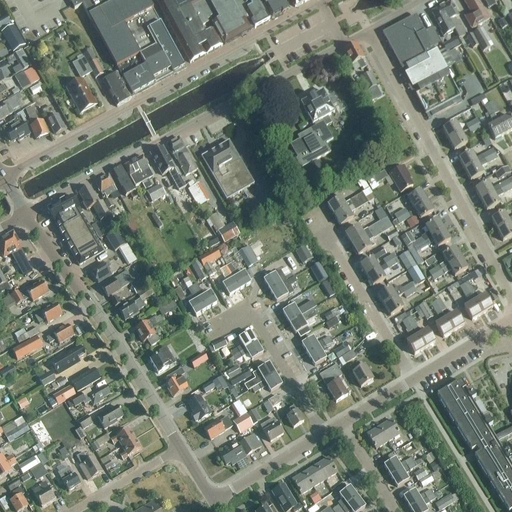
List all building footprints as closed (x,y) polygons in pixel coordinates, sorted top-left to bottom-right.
[(68,0),(72,6),(74,10),(82,6),(90,20),(132,97),(156,84),(154,80),(157,79),(114,5),(123,0),(68,0)] [(147,0),(123,0),(114,5),(157,79),(171,71),(173,75),(185,68),(184,67),(147,0)] [(155,0),(190,64),(222,47),(213,31),(205,36),(200,26),(208,22),(206,20),(210,17),(213,23),(212,23),(224,45),(255,28),(255,29),(270,20),(262,5),(258,0),(155,0)] [(258,0),(262,5),(264,4),(272,19),(281,14),(289,10),(283,0),(258,0)] [(290,0),(295,8),(309,0),(290,0)] [(462,0),(471,14),(464,18),(471,30),(489,20),(477,0),(462,0)] [(484,0),(489,9),(496,5),(493,0),(484,0)] [(459,17),(451,3),(441,8),(454,31),(459,40),(467,35),(460,23),(458,24),(455,19),(459,17)] [(441,8),(431,13),(440,28),(442,27),(444,31),(441,32),(444,37),(454,31),(441,8)] [(7,17),(0,20),(0,28),(0,29),(10,23),(7,17)] [(403,62),(407,70),(436,55),(418,20),(388,36),(402,62),(403,62)] [(13,51),(24,44),(14,26),(2,33),(13,51)] [(432,44),(439,42),(433,26),(426,28),(432,44)] [(472,34),(483,52),(490,48),(480,30),(472,34)] [(467,38),(473,49),(479,46),(473,34),(467,38)] [(455,38),(443,45),(446,51),(459,45),(455,38)] [(366,68),(362,61),(364,60),(356,45),(355,45),(355,44),(351,46),(352,47),(343,52),(351,67),(354,71),(360,68),(361,71),(366,68)] [(23,49),(14,53),(23,69),(32,65),(23,49)] [(445,50),(436,55),(439,59),(447,55),(445,50)] [(454,50),(448,53),(449,54),(455,65),(461,62),(454,50)] [(84,55),(96,79),(104,75),(91,51),(84,55)] [(447,55),(439,59),(442,65),(445,71),(455,65),(449,54),(447,55)] [(417,87),(418,89),(447,74),(442,65),(436,55),(407,70),(409,74),(408,74),(415,88),(417,87)] [(74,65),(81,79),(92,73),(84,59),(74,65)] [(24,73),(31,86),(40,80),(33,68),(24,73)] [(373,100),(368,91),(377,86),(370,73),(361,78),(362,80),(357,82),(368,103),(373,100)] [(117,108),(131,100),(130,98),(130,97),(117,74),(103,82),(117,108)] [(426,107),(457,91),(450,78),(449,78),(447,74),(418,89),(420,93),(418,94),(426,107)] [(81,114),(96,106),(82,80),(67,88),(81,114)] [(34,97),(42,93),(39,89),(42,87),(40,84),(30,90),(34,97)] [(426,107),(432,118),(453,107),(451,103),(460,98),(457,91),(426,107)] [(315,124),(316,126),(301,135),(303,138),(290,145),(297,159),(296,160),(301,169),(331,153),(326,144),(334,140),(323,120),(335,113),(332,107),(337,104),(333,97),(328,100),(324,92),(315,97),(314,96),(310,98),(310,99),(302,104),(313,125),(315,124)] [(476,108),(488,103),(484,94),(472,99),(476,108)] [(18,95),(7,102),(12,111),(24,104),(18,95)] [(12,111),(7,102),(0,106),(0,121),(14,113),(12,111)] [(494,102),(489,104),(494,116),(499,113),(494,102)] [(489,104),(485,107),(490,118),(494,116),(489,104)] [(32,131),(36,140),(48,136),(43,122),(39,124),(34,108),(26,111),(28,118),(29,118),(32,126),(31,127),(32,131)] [(52,128),(56,136),(64,132),(59,122),(60,122),(58,117),(56,117),(51,108),(43,113),(51,129),(52,128)] [(14,123),(2,130),(9,141),(10,141),(10,142),(13,142),(16,140),(18,143),(30,135),(24,125),(24,126),(23,124),(26,122),(24,118),(26,117),(22,112),(12,119),(14,123)] [(494,116),(490,118),(494,125),(488,128),(495,141),(505,135),(498,122),(497,120),(494,116)] [(502,117),(497,120),(498,122),(505,135),(511,131),(511,123),(508,117),(503,120),(502,117)] [(474,121),(466,125),(469,130),(479,125),(477,120),(474,121)] [(455,123),(443,130),(448,141),(461,134),(459,129),(455,123)] [(479,125),(469,130),(471,134),(481,129),(479,125)] [(461,134),(448,141),(454,152),(467,145),(463,138),(461,134)] [(185,149),(179,139),(167,146),(172,156),(173,156),(185,149)] [(254,185),(229,142),(201,158),(226,201),(254,185)] [(163,148),(150,155),(162,177),(169,173),(179,192),(186,188),(180,176),(178,177),(175,172),(174,170),(163,148)] [(185,149),(173,156),(176,161),(185,177),(197,171),(185,149)] [(496,154),(493,150),(483,155),(485,160),(496,154)] [(458,160),(464,171),(477,164),(485,160),(483,155),(475,160),(472,153),(458,160)] [(487,165),(498,159),(496,154),(485,160),(487,165)] [(154,178),(142,157),(124,167),(130,178),(130,177),(133,183),(136,188),(154,178)] [(477,164),(464,171),(470,181),(483,174),(480,169),(487,165),(485,160),(477,164)] [(319,161),(306,168),(316,185),(328,178),(319,161)] [(408,176),(403,168),(390,176),(400,194),(412,187),(406,177),(408,176)] [(508,168),(494,175),(498,181),(511,174),(508,168)] [(122,169),(112,174),(125,197),(131,194),(132,197),(131,197),(133,200),(137,197),(135,192),(122,169)] [(385,172),(373,178),(377,185),(388,178),(385,172)] [(108,176),(95,183),(101,194),(103,193),(106,198),(117,192),(114,187),(108,176)] [(511,184),(510,180),(498,186),(501,190),(511,184)] [(487,183),(475,190),(480,201),(493,194),(487,183)] [(503,195),(511,190),(511,184),(501,190),(503,195)] [(169,202),(160,186),(147,193),(156,209),(169,202)] [(296,195),(301,205),(316,197),(311,187),(296,195)] [(93,208),(101,222),(111,217),(102,202),(99,204),(90,188),(83,192),(83,190),(79,192),(80,193),(79,194),(84,203),(82,204),(87,211),(93,208)] [(334,217),(347,209),(366,198),(372,194),(369,189),(362,193),(363,193),(349,201),(350,202),(344,205),(340,199),(328,207),(334,217)] [(503,195),(501,190),(493,194),(480,201),(486,212),(499,205),(496,199),(503,195)] [(412,206),(405,209),(408,214),(414,210),(427,202),(420,192),(408,200),(412,206)] [(47,211),(60,232),(84,219),(71,197),(47,211)] [(347,209),(334,217),(340,227),(353,220),(350,214),(356,211),(355,211),(369,203),(366,198),(347,209)] [(110,201),(105,204),(108,210),(114,207),(110,201)] [(414,210),(408,214),(411,218),(417,215),(420,220),(433,213),(427,202),(414,210)] [(362,233),(359,228),(346,236),(352,247),(390,223),(382,209),(374,214),(380,223),(368,230),(362,233)] [(397,220),(408,214),(405,209),(395,216),(397,220)] [(397,220),(400,225),(411,218),(408,214),(397,220)] [(491,221),(497,232),(510,225),(511,223),(511,217),(507,220),(504,214),(491,221)] [(131,216),(124,219),(133,235),(139,231),(136,226),(131,216)] [(415,217),(407,222),(410,228),(418,222),(415,217)] [(84,219),(60,232),(79,267),(103,253),(84,219)] [(429,234),(422,238),(425,242),(431,238),(444,231),(438,221),(425,228),(429,234)] [(109,234),(117,228),(114,222),(105,227),(109,234)] [(386,232),(390,241),(398,236),(393,228),(390,223),(352,247),(358,257),(371,249),(368,243),(386,232)] [(511,223),(510,225),(497,232),(503,242),(511,237),(511,223)] [(96,224),(91,226),(96,235),(96,236),(98,239),(107,234),(102,226),(98,228),(96,224)] [(225,244),(240,236),(233,224),(218,232),(225,244)] [(431,238),(425,242),(428,247),(434,243),(437,249),(450,241),(444,231),(431,238)] [(106,238),(115,252),(118,251),(125,246),(116,232),(106,238)] [(13,234),(0,241),(0,251),(4,259),(11,254),(15,261),(14,261),(23,277),(32,272),(24,256),(25,256),(21,249),(13,234)] [(414,243),(415,242),(410,234),(401,239),(406,248),(412,244),(413,244),(414,243)] [(216,237),(206,242),(210,250),(220,245),(216,237)] [(413,244),(412,244),(414,249),(425,242),(422,238),(415,242),(414,243),(413,244)] [(414,249),(415,249),(417,253),(428,247),(425,242),(414,249)] [(412,244),(406,248),(418,267),(423,263),(417,253),(415,249),(414,249),(412,244)] [(125,246),(118,251),(127,267),(137,262),(127,245),(125,246)] [(244,250),(238,253),(248,269),(258,262),(249,247),(244,250)] [(305,247),(295,253),(302,265),(312,260),(305,247)] [(446,263),(440,266),(442,271),(448,267),(461,260),(455,249),(442,257),(446,263)] [(215,250),(210,253),(211,254),(215,261),(220,258),(216,251),(215,250)] [(386,265),(397,259),(394,254),(383,261),(386,265)] [(199,259),(209,277),(216,274),(206,256),(199,259)] [(425,263),(429,268),(437,263),(434,258),(425,263)] [(366,277),(379,270),(372,259),(360,267),(366,277)] [(399,263),(397,259),(386,265),(389,270),(399,263)] [(467,270),(461,260),(448,267),(455,278),(467,270)] [(197,261),(191,265),(201,282),(207,278),(197,261)] [(413,261),(404,266),(408,272),(416,266),(413,261)] [(231,264),(226,267),(233,280),(240,291),(251,285),(244,273),(240,276),(235,268),(233,269),(231,264)] [(104,265),(91,273),(98,284),(111,276),(117,272),(113,265),(107,269),(104,265)] [(319,265),(310,270),(316,279),(325,274),(319,265)] [(440,266),(429,273),(431,277),(442,271),(440,266)] [(233,280),(226,267),(222,269),(226,276),(223,278),(227,284),(222,286),(229,297),(240,291),(233,280)] [(416,286),(425,281),(416,267),(408,273),(416,286)] [(385,280),(379,270),(366,277),(372,288),(385,280)] [(281,271),(264,282),(270,292),(281,286),(287,282),(293,278),(291,274),(284,278),(281,271)] [(431,277),(434,282),(445,275),(442,271),(431,277)] [(108,299),(120,291),(133,283),(126,273),(114,280),(101,288),(108,299)] [(13,281),(9,274),(4,277),(7,284),(13,281)] [(136,295),(150,287),(145,278),(131,287),(136,295)] [(297,283),(294,278),(293,278),(287,282),(290,287),(297,283)] [(458,283),(460,287),(462,286),(464,285),(468,282),(469,282),(467,278),(458,283)] [(329,298),(336,294),(329,280),(321,283),(329,298)] [(281,286),(270,292),(276,303),(287,296),(293,293),(290,287),(287,282),(281,286)] [(464,285),(471,297),(476,294),(469,282),(468,282),(464,285)] [(460,287),(458,283),(447,290),(449,293),(460,287)] [(193,287),(207,311),(218,304),(211,293),(204,297),(197,284),(193,287)] [(414,288),(412,284),(401,290),(404,295),(414,288)] [(41,297),(48,293),(43,285),(40,286),(39,285),(20,296),(18,292),(11,296),(16,306),(30,298),(33,303),(42,298),(41,297)] [(462,286),(460,287),(467,300),(471,297),(464,285),(462,286)] [(196,317),(207,311),(193,287),(188,289),(195,302),(189,306),(196,317)] [(150,288),(138,295),(142,302),(154,295),(150,288)] [(406,299),(417,293),(414,288),(404,295),(406,299)] [(179,289),(173,293),(183,309),(189,306),(179,289)] [(377,296),(384,307),(396,299),(404,295),(401,290),(394,294),(390,289),(377,296)] [(396,299),(384,307),(390,317),(403,309),(399,303),(406,299),(404,295),(396,299)] [(474,303),(482,315),(492,309),(485,296),(474,303)] [(471,297),(467,300),(471,305),(464,309),(472,322),(482,315),(474,303),(471,297)] [(111,301),(115,308),(120,306),(115,298),(111,301)] [(132,303),(118,312),(125,322),(132,318),(133,319),(139,315),(137,312),(145,307),(141,300),(133,305),(132,303)] [(448,312),(440,300),(435,302),(443,315),(448,312)] [(159,311),(163,317),(178,309),(174,302),(159,311)] [(294,307),(282,313),(289,324),(302,317),(302,316),(307,313),(311,311),(313,310),(316,308),(312,302),(296,311),(294,307)] [(435,302),(431,305),(438,317),(443,315),(435,302)] [(426,303),(419,307),(427,321),(434,317),(426,303)] [(47,325),(62,317),(56,306),(35,318),(39,325),(45,322),(47,325)] [(337,309),(330,314),(333,319),(341,315),(337,309)] [(302,317),(289,324),(295,335),(306,328),(304,324),(313,319),(317,317),(316,314),(313,310),(311,311),(307,313),(302,316),(302,317)] [(324,326),(326,325),(334,320),(333,319),(330,314),(330,313),(321,319),(324,326)] [(408,319),(405,314),(397,319),(400,324),(402,323),(409,333),(407,334),(411,341),(406,344),(414,357),(424,350),(413,332),(406,320),(408,319)] [(446,320),(454,333),(464,326),(456,314),(446,320)] [(443,315),(438,317),(441,323),(436,326),(443,339),(454,333),(446,320),(443,315)] [(413,332),(418,329),(411,317),(408,319),(406,320),(413,332)] [(135,331),(143,344),(147,341),(151,348),(159,343),(155,336),(151,329),(159,324),(156,318),(135,331)] [(339,325),(336,319),(326,325),(329,331),(339,325)] [(59,345),(74,336),(67,326),(46,339),(50,345),(57,341),(59,345)] [(30,340),(39,334),(36,329),(18,339),(20,343),(30,339),(30,340)] [(418,329),(413,332),(424,350),(435,344),(427,331),(422,334),(418,329)] [(232,358),(245,351),(256,344),(250,333),(239,340),(242,346),(230,354),(232,358)] [(317,345),(313,339),(301,346),(308,356),(332,342),(329,337),(317,345)] [(37,339),(13,352),(18,362),(43,349),(37,339)] [(224,340),(212,345),(212,346),(215,352),(227,346),(224,340)] [(332,342),(308,356),(314,367),(326,360),(322,354),(335,346),(332,342)] [(245,351),(232,358),(229,360),(231,364),(248,355),(251,361),(263,355),(256,344),(245,351)] [(79,361),(86,357),(81,349),(74,353),(73,351),(59,360),(52,364),(58,374),(66,370),(80,362),(79,361)] [(150,362),(158,375),(174,365),(170,359),(170,358),(165,350),(159,354),(160,356),(150,362)] [(343,358),(346,364),(356,357),(353,352),(343,358)] [(203,354),(190,363),(194,370),(208,361),(203,354)] [(360,389),(373,382),(361,363),(351,369),(354,375),(352,376),(360,389)] [(249,386),(252,390),(264,383),(275,376),(269,365),(258,372),(261,378),(249,386)] [(226,373),(230,381),(231,380),(241,374),(237,367),(226,373)] [(335,367),(330,370),(319,376),(324,385),(329,382),(332,387),(327,390),(336,404),(347,397),(338,383),(336,380),(341,377),(335,367)] [(7,370),(0,374),(0,375),(4,383),(12,378),(7,370)] [(170,384),(165,387),(173,399),(183,393),(182,391),(187,388),(180,378),(184,375),(181,370),(167,379),(170,384)] [(99,379),(94,372),(85,377),(84,376),(80,379),(72,384),(78,394),(93,385),(92,383),(99,379)] [(50,373),(39,379),(43,388),(55,381),(50,373)] [(231,380),(230,381),(229,382),(232,388),(246,380),(242,374),(241,374),(231,380)] [(264,383),(252,390),(254,394),(267,387),(271,393),(282,387),(275,376),(264,383)] [(68,384),(65,378),(51,386),(54,391),(68,384)] [(203,388),(207,394),(215,388),(212,382),(203,388)] [(226,384),(225,384),(235,400),(238,398),(232,388),(229,382),(226,384)] [(492,486),(500,499),(497,500),(498,501),(500,499),(507,511),(510,511),(511,511),(511,467),(509,462),(511,459),(511,458),(508,451),(504,453),(497,443),(511,435),(511,428),(494,438),(488,428),(492,426),(487,417),(483,420),(471,401),(475,398),(470,390),(467,392),(460,382),(437,396),(471,452),(475,450),(478,455),(474,457),(491,485),(489,487),(492,486)] [(65,401),(66,403),(76,397),(71,388),(54,398),(58,405),(65,401)] [(98,392),(97,391),(83,398),(85,402),(83,404),(85,406),(90,403),(93,407),(103,401),(102,400),(110,396),(105,388),(98,392)] [(81,395),(70,401),(75,409),(83,404),(85,402),(83,398),(81,395)] [(267,402),(272,409),(281,404),(277,396),(267,402)] [(21,409),(29,405),(25,397),(17,401),(21,409)] [(249,397),(243,401),(249,411),(262,404),(259,399),(252,403),(249,397)] [(54,398),(48,402),(52,408),(58,405),(54,398)] [(198,421),(199,422),(211,415),(206,407),(205,407),(200,398),(188,405),(194,414),(191,416),(195,423),(198,421)] [(233,404),(236,410),(243,406),(239,400),(233,404)] [(304,423),(297,412),(294,407),(289,409),(292,415),(287,418),(293,429),(304,423)] [(117,423),(116,422),(123,418),(117,408),(110,412),(109,411),(97,418),(104,431),(117,423)] [(247,416),(253,426),(260,421),(254,411),(247,416)] [(17,429),(10,433),(14,441),(29,432),(21,418),(13,423),(17,429)] [(92,425),(87,418),(78,423),(83,431),(92,425)] [(218,422),(204,431),(210,442),(225,433),(233,428),(227,418),(219,423),(218,422)] [(264,434),(270,444),(283,436),(277,426),(273,420),(261,428),(264,433),(264,434)] [(391,421),(379,428),(388,443),(400,436),(391,421)] [(379,428),(367,436),(376,451),(388,443),(379,428)] [(75,432),(81,441),(86,438),(81,429),(75,432)] [(118,443),(122,448),(135,440),(129,431),(116,438),(111,441),(113,446),(118,443)] [(23,437),(32,447),(38,442),(30,432),(23,437)] [(237,446),(235,443),(224,449),(226,452),(219,456),(226,467),(230,464),(232,467),(245,459),(244,458),(260,448),(253,436),(239,444),(239,445),(237,446)] [(135,440),(122,448),(125,454),(120,457),(123,461),(128,458),(141,450),(135,440)] [(96,443),(91,446),(95,453),(100,450),(96,443)] [(39,445),(35,447),(38,452),(40,455),(44,453),(39,445)] [(91,480),(102,473),(94,459),(88,463),(83,454),(76,458),(81,467),(80,468),(88,481),(91,480)] [(38,457),(43,466),(47,464),(42,455),(38,457)] [(2,457),(0,457),(0,469),(13,461),(12,458),(5,462),(2,457)] [(390,478),(402,471),(415,463),(412,458),(399,466),(395,460),(384,467),(390,478)] [(20,468),(21,470),(23,473),(24,474),(24,475),(26,473),(38,466),(37,464),(34,459),(28,462),(21,467),(20,468)] [(328,459),(316,467),(325,482),(337,474),(328,459)] [(13,461),(0,469),(0,480),(11,473),(9,469),(15,465),(13,461)] [(103,465),(104,466),(106,470),(113,467),(110,462),(103,465)] [(402,471),(390,478),(397,489),(408,481),(404,475),(417,467),(415,463),(402,471)] [(38,469),(32,473),(37,482),(43,478),(48,475),(43,466),(38,469)] [(304,474),(313,489),(325,482),(316,467),(304,474)] [(68,493),(80,486),(74,477),(68,468),(58,475),(63,483),(68,493)] [(31,473),(21,478),(23,481),(33,477),(31,473)] [(304,474),(292,481),(301,496),(313,489),(304,474)] [(422,489),(433,483),(429,476),(418,483),(422,489)] [(10,492),(21,487),(21,486),(17,480),(7,485),(10,492)] [(45,484),(39,487),(40,488),(32,493),(42,509),(55,501),(45,484)] [(284,486),(272,494),(282,511),(289,511),(297,508),(284,486)] [(332,511),(333,511),(339,511),(357,498),(350,488),(339,496),(344,502),(339,506),(332,511)] [(10,504),(15,511),(20,511),(27,508),(21,497),(24,496),(20,489),(12,494),(16,500),(10,504)] [(410,510),(421,503),(434,495),(431,490),(418,498),(415,492),(403,499),(410,510)] [(434,495),(421,503),(410,510),(411,511),(427,511),(424,507),(436,499),(434,495)] [(439,511),(440,511),(455,503),(451,497),(436,507),(439,511)] [(347,511),(350,510),(350,511),(359,511),(365,508),(357,498),(339,511),(347,511)] [(137,511),(159,511),(158,508),(156,509),(152,503),(137,511)]
